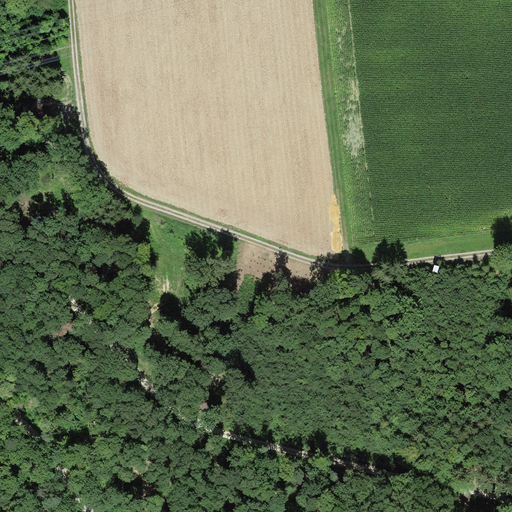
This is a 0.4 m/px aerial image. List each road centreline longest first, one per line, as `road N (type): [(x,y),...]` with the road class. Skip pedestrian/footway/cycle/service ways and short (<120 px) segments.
road 1 (track): [(72,0),(83,131),(96,166),(146,211),(352,272),(511,248)]
road 2 (track): [(0,239),(181,417),(225,437),(511,499)]
road 3 (track): [(0,402),(88,511)]
